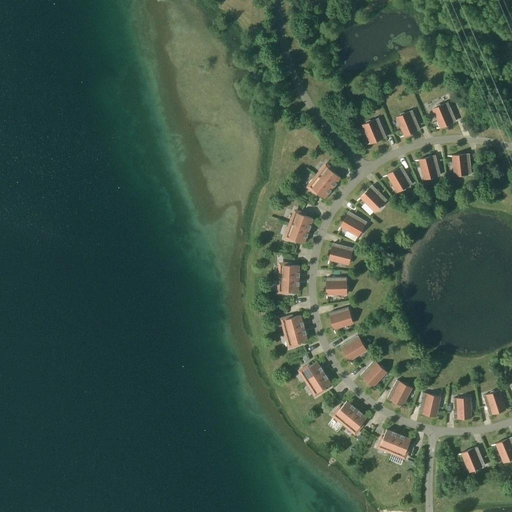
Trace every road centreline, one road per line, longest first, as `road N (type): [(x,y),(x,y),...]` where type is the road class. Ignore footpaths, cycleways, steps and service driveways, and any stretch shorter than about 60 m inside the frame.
road 1 (residential): [(433,430),(385,415),(362,398),(318,330),(313,266),(321,238),(364,173)]
road 2 (residential): [(364,173),(327,134),(295,81),(281,0)]
road 3 (residential): [(364,173),(409,147),(450,140),(511,150)]
